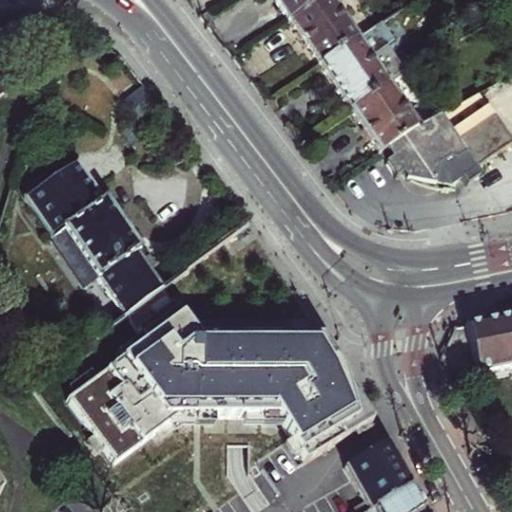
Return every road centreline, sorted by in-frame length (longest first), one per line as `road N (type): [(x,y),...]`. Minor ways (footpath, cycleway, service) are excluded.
road 1 (secondary): [(108,0),(158,47),(336,279),(381,300)]
road 2 (secondary): [(391,260),(359,247),(313,211),(155,0)]
road 3 (unknown): [(210,154),(192,219),(170,234),(140,217),(110,151)]
road 4 (unknown): [(408,406),(263,502)]
road 5 (tertiary): [(381,300),(383,364),(427,429)]
road 6 (tertiary): [(427,429),(412,360),(419,298)]
